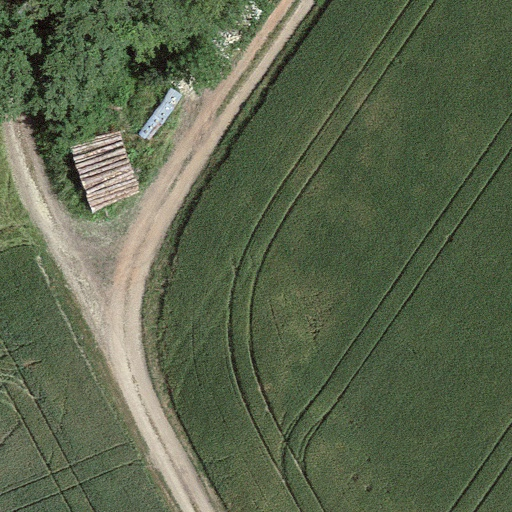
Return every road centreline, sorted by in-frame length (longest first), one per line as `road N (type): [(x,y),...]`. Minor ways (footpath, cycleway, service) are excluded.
road 1 (track): [(27,0),(9,156),(192,511)]
road 2 (track): [(305,0),(195,146),(134,274),(130,392)]
